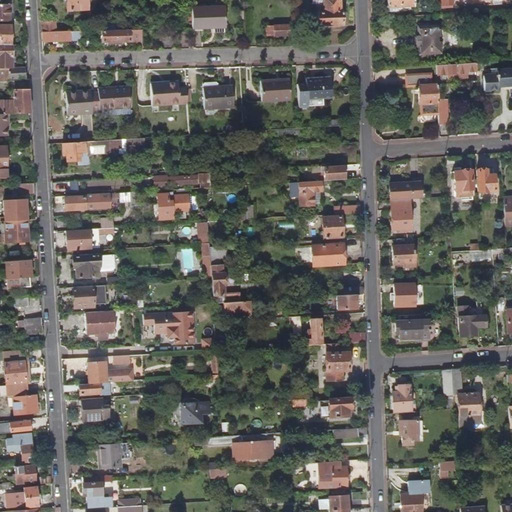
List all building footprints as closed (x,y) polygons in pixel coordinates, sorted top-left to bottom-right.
[(88,10),(87,0),(64,0),(65,12),(88,10)] [(342,23),(342,11),(338,11),(337,0),(311,0),(312,3),(315,3),(316,25),(342,23)] [(400,8),(399,0),(385,0),(387,9),(400,8)] [(413,7),(412,0),(399,0),(400,8),(413,7)] [(0,20),(9,21),(8,4),(0,3),(0,20)] [(225,28),(225,7),(192,7),(192,14),(192,21),(192,27),(192,28),(225,28)] [(120,30),(120,21),(105,22),(105,30),(120,30)] [(56,32),(55,22),(41,23),(42,33),(56,32)] [(441,51),(440,24),(429,25),(429,22),(419,23),(419,26),(418,26),(419,34),(417,34),(418,45),(420,45),(420,52),(441,51)] [(290,35),(290,24),(266,25),(267,36),(290,35)] [(10,25),(0,25),(0,45),(10,45),(10,25)] [(143,42),(142,29),(120,30),(105,30),(102,30),(102,44),(143,42)] [(72,39),(71,32),(56,32),(42,33),(41,33),(41,43),(72,41),(72,39)] [(12,68),(11,45),(10,45),(0,45),(0,67),(6,68),(12,68)] [(466,76),(466,70),(475,69),(475,62),(449,64),(434,65),(435,72),(445,71),(446,77),(466,76)] [(25,79),(24,67),(12,68),(6,68),(6,79),(25,79)] [(511,68),(498,69),(498,74),(482,76),(483,90),(498,89),(497,86),(511,84),(511,68)] [(436,96),(436,85),(429,86),(429,74),(404,75),(406,87),(418,86),(418,103),(420,103),(420,115),(438,114),(437,99),(436,96)] [(331,96),(330,76),(305,78),(305,83),(296,83),(297,106),(308,105),(307,98),(331,96)] [(289,99),(288,78),(259,81),(260,101),(289,99)] [(176,89),(176,81),(148,82),(150,106),(177,104),(176,89)] [(129,107),(128,86),(96,87),(97,92),(90,92),(91,109),(109,108),(110,115),(128,114),(128,108),(129,107)] [(230,107),(229,86),(201,87),(202,108),(230,107)] [(186,101),(186,88),(176,89),(177,104),(186,104),(186,101)] [(29,113),(27,90),(13,91),(13,101),(0,101),(0,113),(6,114),(29,113)] [(90,92),(90,90),(64,91),(65,114),(91,113),(91,109),(90,92)] [(447,124),(445,99),(437,99),(438,114),(439,124),(447,124)] [(86,152),(85,142),(60,143),(61,154),(65,153),(66,162),(82,161),(82,152),(86,152)] [(343,178),(342,164),(322,165),(323,179),(343,178)] [(496,191),(495,176),(489,176),(489,170),(478,171),(480,193),(496,191)] [(473,190),(472,171),(455,172),(456,191),(457,191),(457,198),(473,197),(473,190)] [(218,177),(217,172),(208,172),(209,186),(214,186),(214,177),(218,177)] [(205,185),(204,173),(195,173),(195,176),(160,178),(160,175),(151,176),(152,187),(205,185)] [(320,204),(319,191),(320,191),(319,180),(290,181),(291,195),(301,194),(301,205),(320,204)] [(421,199),(420,182),(390,184),(391,201),(410,199),(421,199)] [(32,184),(16,185),(16,188),(17,194),(33,193),(32,184)] [(173,193),(173,196),(189,195),(190,211),(190,212),(200,211),(199,200),(192,201),(191,191),(192,191),(192,187),(172,189),(173,193)] [(119,197),(119,203),(129,202),(129,206),(138,205),(137,191),(119,192),(119,197)] [(110,198),(109,193),(87,194),(88,202),(90,202),(91,209),(110,207),(110,198)] [(190,211),(189,195),(173,196),(173,193),(158,194),(160,220),(175,219),(174,212),(190,211)] [(84,209),(83,197),(63,198),(64,210),(84,209)] [(25,221),(24,199),(2,200),(3,217),(3,222),(25,221)] [(412,229),(410,199),(391,201),(393,230),(412,229)] [(360,212),(360,205),(338,207),(338,213),(360,212)] [(99,218),(100,228),(113,227),(112,216),(99,218)] [(340,237),(339,216),(319,218),(321,238),(340,237)] [(0,243),(26,242),(25,221),(3,222),(4,234),(0,234),(0,243)] [(64,230),(65,249),(97,247),(97,234),(113,233),(113,227),(100,228),(64,230)] [(415,268),(413,245),(408,245),(407,239),(393,240),(394,265),(404,264),(404,268),(415,268)] [(342,265),(341,244),(311,247),(312,261),(306,261),(306,267),(342,265)] [(227,259),(226,246),(212,247),(209,247),(209,255),(209,260),(227,259)] [(111,268),(110,254),(96,255),(96,250),(85,250),(85,256),(71,257),(72,269),(75,268),(75,278),(95,277),(95,272),(109,272),(111,268)] [(490,262),(490,251),(453,252),(454,263),(490,262)] [(30,269),(29,261),(6,263),(8,289),(29,287),(28,270),(30,269)] [(220,272),(219,261),(210,261),(211,278),(212,302),(223,302),(234,301),(234,293),(221,293),(221,285),(223,285),(223,272),(220,272)] [(123,284),(123,276),(107,277),(108,285),(123,284)] [(417,296),(416,291),(414,292),(413,284),(393,285),(395,307),(415,306),(414,297),(417,296)] [(107,303),(106,285),(73,287),(74,308),(94,307),(94,304),(107,303)] [(362,293),(362,286),(352,287),(352,286),(342,287),(343,294),(354,294),(362,293)] [(355,308),(354,294),(343,294),(332,295),(333,309),(355,308)] [(144,305),(143,298),(135,298),(136,306),(144,305)] [(27,307),(26,299),(13,300),(14,308),(27,307)] [(251,310),(250,300),(234,301),(223,302),(223,312),(251,310)] [(486,329),(485,318),(468,319),(467,309),(457,309),(459,337),(475,336),(475,330),(486,329)] [(192,310),(142,314),(143,325),(153,324),(153,333),(166,332),(169,332),(169,337),(174,337),(174,344),(194,343),(192,310)] [(112,312),(85,313),(86,333),(97,332),(97,338),(114,337),(112,312)] [(298,332),(297,316),(291,317),(290,317),(291,333),(298,332)] [(319,343),(317,317),(307,318),(308,338),(302,338),(302,344),(319,343)] [(41,326),(40,318),(23,320),(24,328),(41,326)] [(430,338),(428,320),(395,322),(396,334),(399,334),(399,339),(430,338)] [(41,334),(41,326),(24,328),(25,335),(41,334)] [(364,340),(364,331),(345,332),(346,341),(364,340)] [(215,350),(214,337),(201,338),(202,350),(210,350),(215,350)] [(348,369),(346,352),(340,352),(339,342),(324,343),(326,379),(341,378),(341,370),(348,369)] [(131,363),(131,355),(121,355),(111,356),(111,364),(131,363)] [(105,361),(86,362),(87,382),(110,381),(111,382),(134,381),(133,369),(105,371),(105,361)] [(26,396),(23,363),(2,365),(4,385),(0,385),(0,398),(12,397),(26,396)] [(462,394),(460,369),(452,370),(454,395),(458,394),(460,429),(472,428),(472,423),(480,422),(478,393),(462,394)] [(454,395),(452,370),(444,370),(445,395),(448,395),(454,395)] [(99,393),(98,383),(62,385),(62,391),(78,390),(79,394),(99,393)] [(412,412),(410,385),(399,386),(399,392),(392,392),(393,413),(412,412)] [(285,392),(285,400),(289,400),(290,400),(304,399),(310,398),(309,390),(285,392)] [(37,413),(35,395),(26,396),(12,397),(13,416),(37,413)] [(105,418),(105,405),(101,405),(101,397),(79,398),(81,420),(105,418)] [(198,402),(198,401),(197,401),(195,400),(192,399),(190,398),(187,398),(184,399),(182,400),(179,401),(177,404),(175,406),(174,409),(174,411),(173,414),(174,418),(178,417),(178,425),(195,424),(199,419),(199,415),(198,402)] [(290,400),(289,400),(290,407),(304,406),(304,399),(290,400)] [(349,399),(319,401),(320,419),(347,418),(347,411),(350,411),(349,399)] [(208,414),(207,402),(198,402),(199,415),(208,414)] [(419,441),(418,421),(399,421),(400,436),(402,436),(403,447),(414,446),(414,441),(419,441)] [(0,435),(30,432),(28,422),(4,424),(5,429),(0,429),(0,435)] [(357,437),(357,428),(331,429),(331,439),(357,437)] [(455,441),(454,430),(448,430),(449,435),(447,435),(447,441),(455,441)] [(32,462),(30,434),(12,435),(12,440),(6,440),(6,451),(18,451),(20,450),(21,463),(32,462)] [(267,458),(266,434),(217,437),(218,445),(231,444),(232,460),(267,458)] [(206,439),(194,438),(194,446),(206,447),(206,439)] [(118,467),(116,444),(94,445),(96,469),(118,467)] [(346,487),(345,466),(339,467),(338,462),(317,463),(318,489),(346,487)] [(456,472),(455,462),(440,463),(441,472),(449,472),(456,472)] [(36,483),(35,472),(38,471),(38,465),(15,467),(16,475),(14,475),(14,476),(9,477),(9,481),(16,480),(17,485),(36,483)] [(223,476),(223,468),(207,469),(208,477),(223,476)] [(101,494),(100,483),(109,482),(109,475),(80,477),(81,494),(85,493),(85,496),(86,508),(103,507),(111,506),(110,496),(106,496),(105,494),(101,494)] [(38,505),(36,487),(23,488),(24,492),(18,493),(19,499),(24,498),(25,507),(38,505)] [(423,511),(423,494),(402,494),(402,511),(423,511)] [(347,510),(346,495),(327,496),(328,511),(347,510)] [(511,511),(511,503),(502,504),(501,511),(511,511)]
